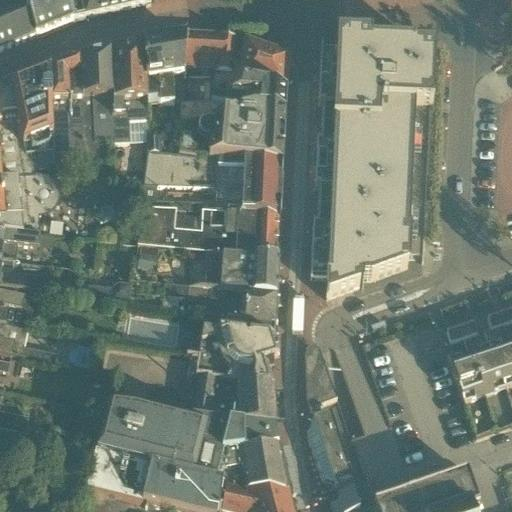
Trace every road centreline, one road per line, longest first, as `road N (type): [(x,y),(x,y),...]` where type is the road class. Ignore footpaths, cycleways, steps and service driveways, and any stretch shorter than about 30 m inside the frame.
road 1 (residential): [(303,23),(199,14),(132,24),(66,41),(0,72)]
road 2 (unclassified): [(464,273),(455,221),(466,20)]
road 3 (unclassified): [(464,273),(336,318),(341,336),(427,297)]
road 4 (unclassified): [(303,23),(466,20)]
